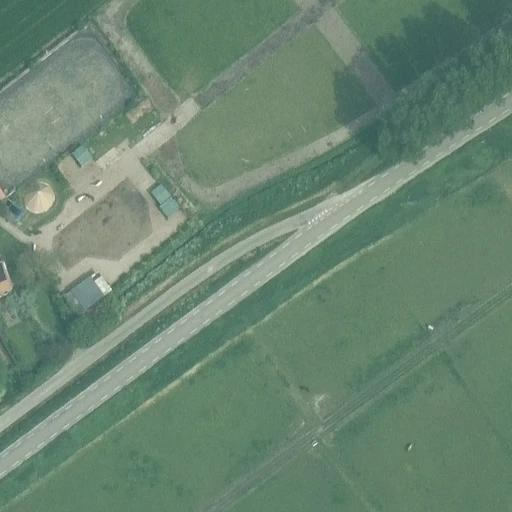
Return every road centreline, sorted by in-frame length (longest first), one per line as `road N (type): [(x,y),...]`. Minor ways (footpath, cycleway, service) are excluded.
road 1 (tertiary): [(0,465),(338,213)]
road 2 (unclassified): [(338,213),(307,217),(228,253),(0,422)]
road 3 (tertiary): [(338,213),(511,101)]
